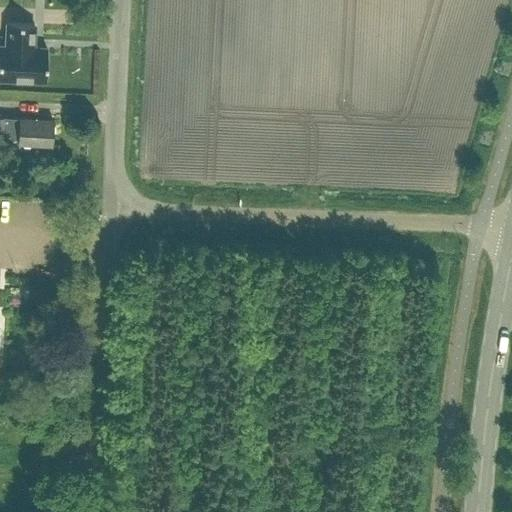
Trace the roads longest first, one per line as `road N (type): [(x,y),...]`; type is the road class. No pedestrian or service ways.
road 1 (unclassified): [(511,231),(176,213),(111,195)]
road 2 (residential): [(81,511),(99,439),(111,195)]
road 3 (secondary): [(476,511),(511,249)]
road 4 (residential): [(111,195),(120,0)]
